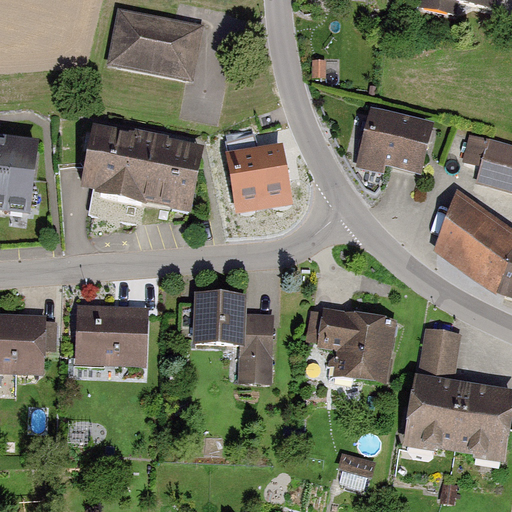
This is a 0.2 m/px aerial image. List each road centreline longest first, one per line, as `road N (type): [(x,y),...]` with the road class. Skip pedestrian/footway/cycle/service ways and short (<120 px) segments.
road 1 (residential): [(348,215),(299,252),(0,280)]
road 2 (residential): [(279,0),(280,44),(308,143),(348,215)]
road 3 (residential): [(348,215),(406,272),(511,328)]
